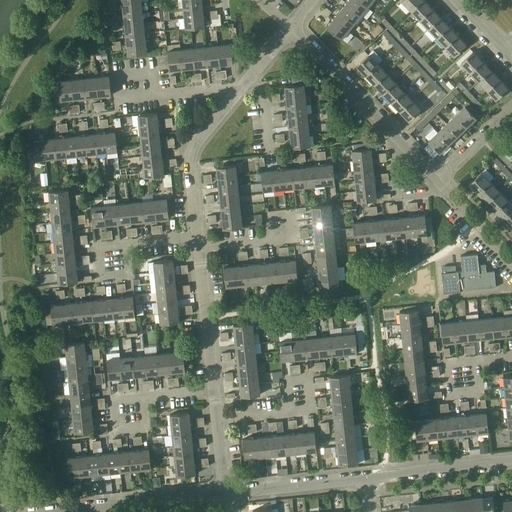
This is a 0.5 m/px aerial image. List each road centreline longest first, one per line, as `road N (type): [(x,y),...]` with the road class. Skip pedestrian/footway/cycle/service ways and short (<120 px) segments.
road 1 (residential): [(42,511),(224,492)]
road 2 (residential): [(132,275),(97,278),(94,246),(197,234)]
road 3 (residential): [(197,234),(191,152),(235,90)]
road 4 (residential): [(394,136),(290,27)]
road 5 (residential): [(367,477),(511,461)]
road 6 (residential): [(224,492),(367,477)]
road 7 (residential): [(213,388),(198,247)]
